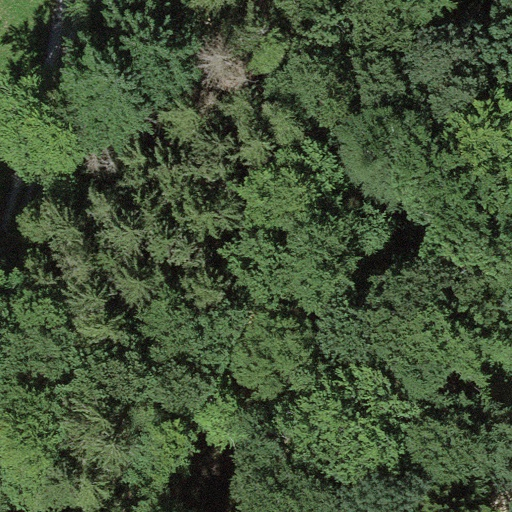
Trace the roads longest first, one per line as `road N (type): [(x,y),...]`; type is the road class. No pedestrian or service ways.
road 1 (track): [(511,155),(491,511)]
road 2 (track): [(67,0),(0,211)]
